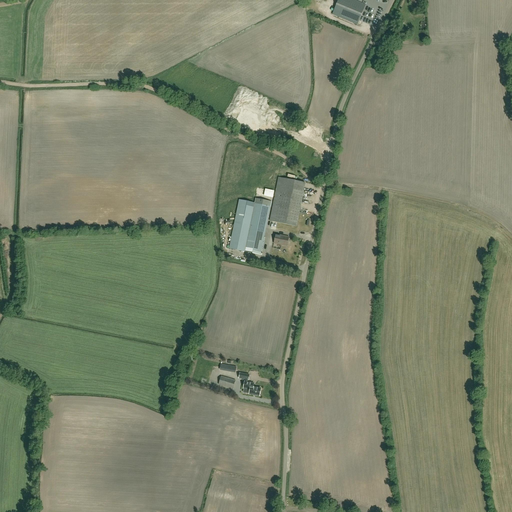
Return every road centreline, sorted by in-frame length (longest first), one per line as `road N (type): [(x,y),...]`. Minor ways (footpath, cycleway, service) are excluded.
road 1 (unclassified): [(283,511),(282,384),(323,184),(343,100),(391,0)]
road 2 (track): [(323,184),(152,89),(0,82)]
